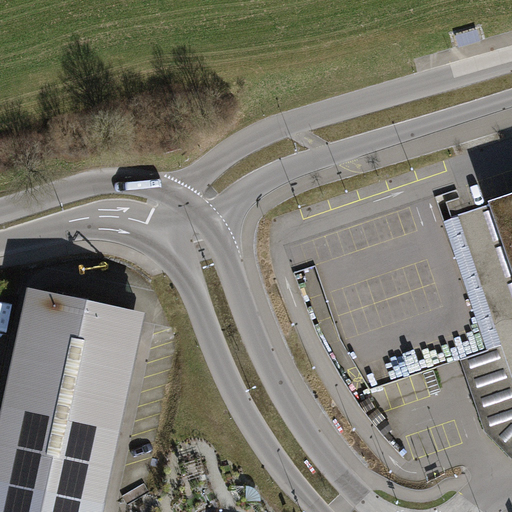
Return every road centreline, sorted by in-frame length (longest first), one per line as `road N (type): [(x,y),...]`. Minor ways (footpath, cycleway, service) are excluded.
road 1 (secondary): [(372,511),(291,411),(219,247),(177,217)]
road 2 (secondary): [(177,217),(180,259),(222,368),(263,444),(316,511)]
road 3 (tertiary): [(304,143),(511,81)]
road 4 (secondary): [(177,217),(136,197),(111,196),(0,227)]
road 5 (tertiary): [(177,217),(244,167),(304,143)]
